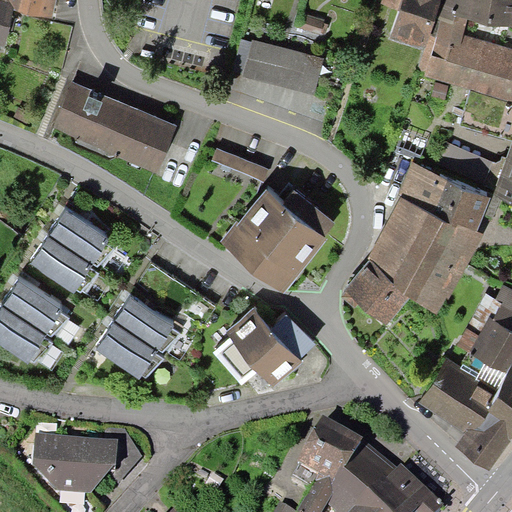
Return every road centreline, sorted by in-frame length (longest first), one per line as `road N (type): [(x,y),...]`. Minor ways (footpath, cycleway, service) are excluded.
road 1 (residential): [(317,309),(358,241),(364,211),(354,181),(331,155),(115,65),(97,37),(93,0)]
road 2 (residential): [(317,309),(282,297),(47,152),(0,137)]
road 3 (residential): [(197,417),(0,392)]
road 4 (residential): [(367,377),(197,417)]
road 5 (residential): [(489,498),(367,377)]
road 6 (residential): [(116,511),(197,417)]
